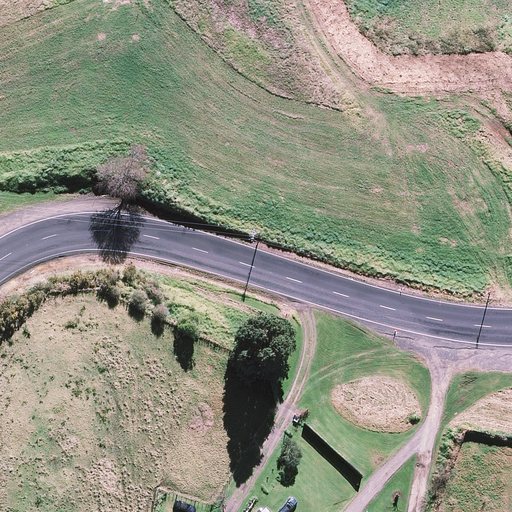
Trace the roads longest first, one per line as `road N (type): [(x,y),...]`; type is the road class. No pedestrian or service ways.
road 1 (secondary): [(0,260),(73,230),(126,232),(388,307),(511,327)]
road 2 (track): [(446,321),(413,511)]
road 3 (track): [(351,511),(433,411)]
